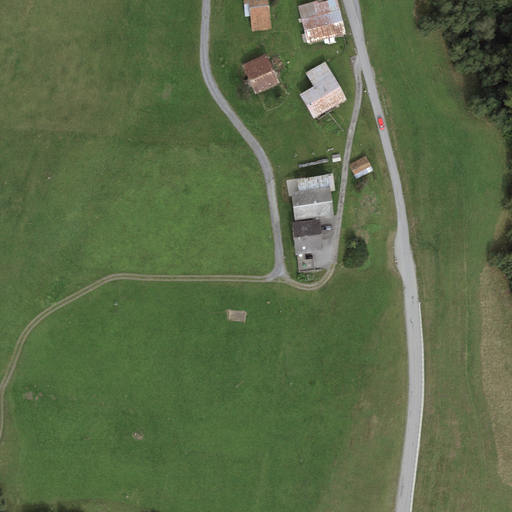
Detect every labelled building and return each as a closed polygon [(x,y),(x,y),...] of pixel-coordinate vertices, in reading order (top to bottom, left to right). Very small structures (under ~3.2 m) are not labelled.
[(267,0),(248,0),(252,31),(271,29),(267,0)] [(317,0),(297,5),(307,45),(347,35),(337,0),(330,0),(318,3),(317,0)] [(266,54),(242,65),(255,94),(279,83),(266,54)] [(314,87),(299,95),(314,120),(348,101),(325,62),(306,74),(314,87)] [(366,156),(349,165),(356,179),(373,171),(366,156)] [(333,175),(297,179),(298,191),(290,192),(294,221),(334,216),(331,191),(335,191),(333,175)] [(320,219),(292,222),(296,255),(297,255),(305,254),(323,252),(320,219)] [(305,254),(297,255),(299,272),(314,270),(313,259),(305,259),(305,254)]
